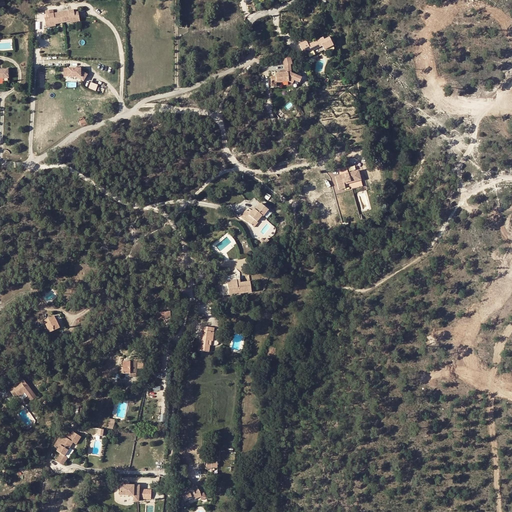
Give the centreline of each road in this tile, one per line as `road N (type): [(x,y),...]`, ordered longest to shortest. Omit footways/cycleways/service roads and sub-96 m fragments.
road 1 (residential): [(168,511),(175,369),(190,292),(184,248),(161,213),(68,169),(31,162)]
road 2 (residential): [(31,162),(149,98),(234,69),(250,58),(254,18),(297,0)]
road 3 (track): [(511,329),(489,398),(500,511)]
road 4 (residential): [(0,374),(101,331),(121,310),(107,299)]
road 5 (unknown): [(31,162),(41,20)]
